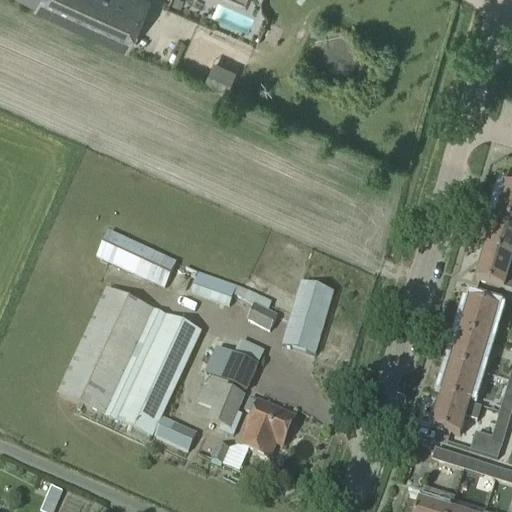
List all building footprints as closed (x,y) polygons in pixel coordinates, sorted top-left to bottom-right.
[(38,0),(38,2),(125,42),(144,0),(38,0)] [(231,80),(209,70),(203,83),(225,93),(231,80)] [(511,190),(503,188),(494,220),(511,225),(511,190)] [(511,225),(494,220),(484,252),(511,260),(511,225)] [(108,234),(96,258),(164,290),(175,266),(108,234)] [(511,260),(484,252),(475,284),(503,292),(511,260)] [(197,276),(190,295),(229,309),(232,298),(236,290),(197,276)] [(300,286),(282,349),(314,358),(332,295),(300,286)] [(236,290),(232,298),(243,303),(247,294),(236,290)] [(171,322),(105,292),(56,397),(152,442),(153,438),(148,436),(155,419),(161,422),(200,335),(171,322)] [(469,303),(460,335),(487,343),(497,312),(469,303)] [(254,309),(247,323),(268,334),(276,320),(254,309)] [(460,335),(450,367),(478,376),(487,343),(460,335)] [(257,369),(263,354),(237,343),(231,358),(234,360),(257,369)] [(245,396),(257,369),(234,360),(231,358),(216,352),(215,352),(204,378),(245,396)] [(450,367),(441,399),(468,407),(478,376),(450,367)] [(511,371),(489,448),(500,452),(511,411),(511,371)] [(221,389),(207,422),(221,429),(219,433),(234,439),(243,417),(237,414),(243,398),(221,389)] [(441,399),(431,431),(459,439),(468,407),(441,399)] [(253,417),(239,448),(268,461),(274,446),(281,449),(293,420),(249,401),(243,413),(253,417)] [(155,419),(148,436),(153,438),(186,454),(194,437),(161,422),(155,419)] [(211,463),(222,467),(228,452),(217,448),(211,463)] [(511,476),(434,452),(430,463),(496,484),(491,500),(500,502),(509,495),(511,489),(511,488),(511,476)] [(61,495),(51,490),(46,502),(56,506),(61,495)] [(418,504),(415,511),(449,511),(453,502),(440,498),(436,509),(418,504)]
